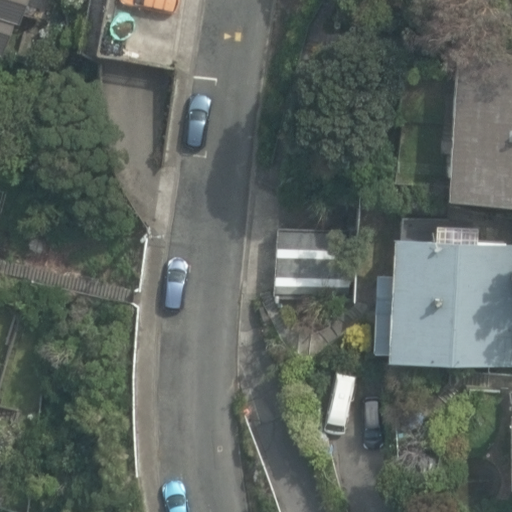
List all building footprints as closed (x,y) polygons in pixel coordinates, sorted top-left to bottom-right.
[(0,0),(0,52),(1,53),(19,0),(0,0)] [(511,54),(459,51),(449,192),(511,196),(511,54)] [(281,221),(276,294),(352,299),(357,226),(281,221)] [(374,353),(511,359),(511,242),(477,241),(478,223),(436,221),(435,238),(393,236),(391,273),(379,272),(374,353)] [(511,400),(502,401),(504,476),(511,475),(511,400)]
